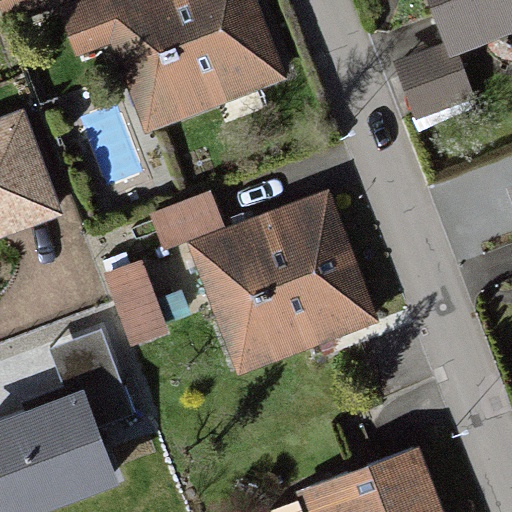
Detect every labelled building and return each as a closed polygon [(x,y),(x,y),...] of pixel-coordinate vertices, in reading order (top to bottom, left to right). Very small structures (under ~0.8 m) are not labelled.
[(111,37),(141,124),(277,77),(250,0),(13,0),(16,9),(43,0),(67,0),(84,47),(111,37)] [(511,0),(432,0),(445,37),(508,15),(511,27),(511,0)] [(404,66),(419,108),(469,91),(454,49),(404,66)] [(0,236),(62,213),(22,108),(0,116),(0,236)] [(328,191),(194,237),(236,359),(370,313),(328,191)] [(46,511),(118,484),(82,390),(0,422),(0,511),(46,511)] [(440,511),(416,440),(298,481),(308,511),(440,511)]
